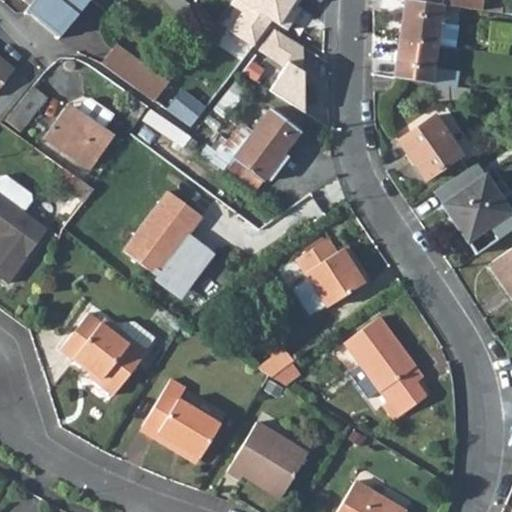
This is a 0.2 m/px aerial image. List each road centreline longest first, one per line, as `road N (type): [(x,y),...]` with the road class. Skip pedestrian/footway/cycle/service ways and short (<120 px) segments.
road 1 (residential): [(353,0),(355,165),(477,376),(482,426),(471,511)]
road 2 (residential): [(171,511),(36,454),(0,399)]
